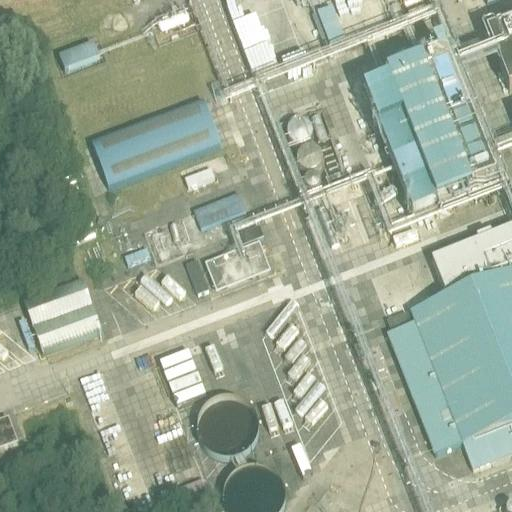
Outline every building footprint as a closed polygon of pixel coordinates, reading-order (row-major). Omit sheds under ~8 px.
[(333,40),(348,34),(339,10),(324,16),(333,40)] [(169,38),(199,25),(193,11),(163,24),(169,38)] [(239,24),(247,44),(274,33),(266,13),(239,24)] [(322,22),(307,27),(317,58),(332,53),(322,22)] [(511,93),(511,28),(493,36),(490,30),(486,32),(488,38),(487,39),(509,95),(511,93)] [(288,38),(256,63),(271,82),(285,70),(281,65),(299,51),(288,38)] [(66,56),(70,74),(107,65),(103,47),(66,56)] [(379,130),(414,218),(472,196),(495,186),(446,60),(389,82),(404,120),(379,130)] [(109,192),(222,149),(205,105),(92,147),(109,192)] [(326,145),(338,142),(332,119),(320,122),(326,145)] [(297,151),(318,147),(315,133),(294,137),(297,151)] [(303,153),(307,174),(329,170),(325,149),(303,153)] [(360,182),(370,180),(364,154),(354,156),(360,182)] [(210,171),(190,178),(194,189),(213,181),(210,171)] [(446,297),(511,270),(511,231),(433,263),(446,297)] [(154,232),(123,242),(133,272),(164,262),(154,232)] [(406,236),(408,249),(430,246),(428,233),(406,236)] [(202,251),(206,264),(231,257),(227,244),(202,251)] [(270,274),(259,246),(205,267),(216,295),(270,274)] [(511,275),(432,307),(427,295),(406,304),(410,315),(409,316),(413,325),(461,448),(462,448),(472,474),(511,458),(511,275)] [(102,336),(83,283),(23,306),(42,358),(102,336)] [(297,298),(266,311),(291,371),(322,359),(297,298)] [(0,346),(22,340),(13,313),(0,317),(0,346)] [(407,316),(387,323),(391,333),(392,334),(412,327),(407,316)] [(391,333),(385,336),(384,336),(434,458),(461,448),(413,325),(412,327),(392,334),(391,333)] [(105,432),(123,426),(106,376),(88,382),(105,432)] [(0,451),(16,446),(7,423),(0,425),(0,451)] [(230,479),(240,486),(255,466),(245,459),(252,450),(230,435),(216,456),(236,471),(230,479)] [(142,461),(126,467),(130,478),(145,473),(142,461)]
